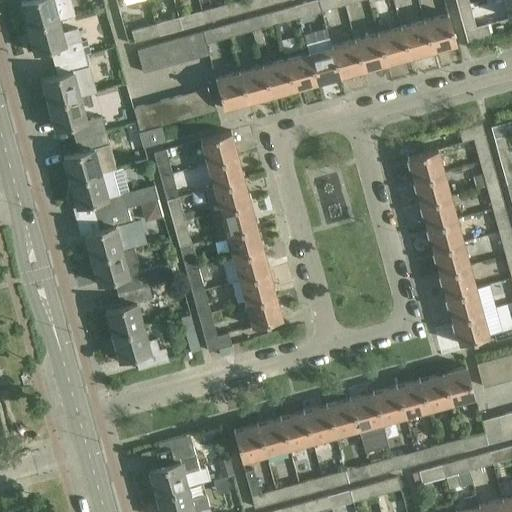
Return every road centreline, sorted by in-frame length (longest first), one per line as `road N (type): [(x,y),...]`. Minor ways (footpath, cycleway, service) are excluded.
road 1 (residential): [(320,350),(398,329),(401,313),(348,104)]
road 2 (residential): [(320,350),(267,147),(281,121),(348,104)]
road 3 (residential): [(79,419),(320,350)]
road 4 (tertiary): [(79,419),(17,199)]
road 5 (residential): [(348,104),(511,59)]
